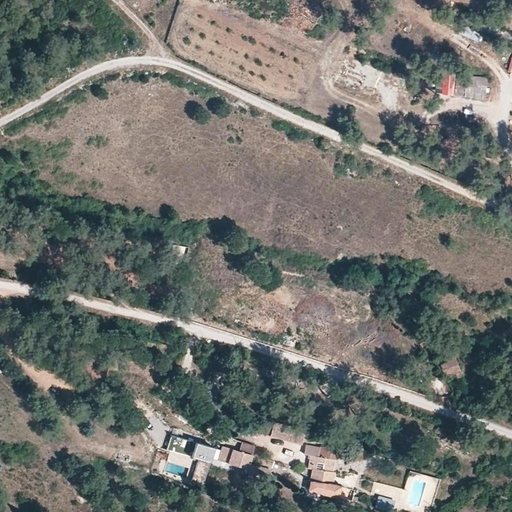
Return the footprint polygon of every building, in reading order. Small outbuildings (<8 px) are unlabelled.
[(345,57),(335,81),(371,95),(381,71),(345,57)] [(488,75),(454,73),(455,62),(443,62),(442,93),(487,95),(488,75)] [(260,301),(252,328),(279,336),(287,309),(260,301)] [(407,318),(402,322),(408,329),(413,325),(407,318)] [(423,333),(416,338),(425,352),(432,347),(423,333)] [(446,362),(440,364),(444,376),(459,371),(454,356),(445,358),(446,362)] [(271,418),(266,434),(299,444),(304,428),(271,418)] [(170,433),(166,449),(187,455),(188,450),(206,455),(210,442),(191,437),(191,439),(170,433)] [(254,443),(239,440),(238,447),(223,444),(219,460),(249,467),(254,443)] [(309,455),(307,468),(312,469),(308,492),(351,501),(354,489),(333,485),(335,473),(332,473),(334,460),(337,461),(340,450),(319,446),(317,457),(309,455)] [(204,484),(209,460),(196,457),(191,481),(204,484)] [(166,461),(163,471),(185,477),(187,467),(166,461)]
